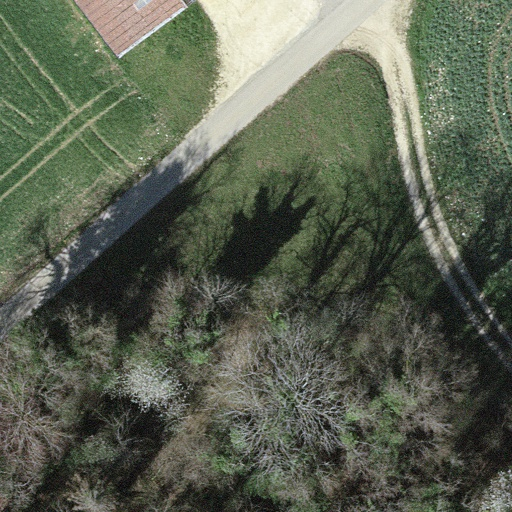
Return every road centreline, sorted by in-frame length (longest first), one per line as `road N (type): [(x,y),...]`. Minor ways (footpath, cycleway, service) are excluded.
road 1 (unclassified): [(367,0),(0,324)]
road 2 (track): [(511,353),(431,237),(389,31),(375,0)]
